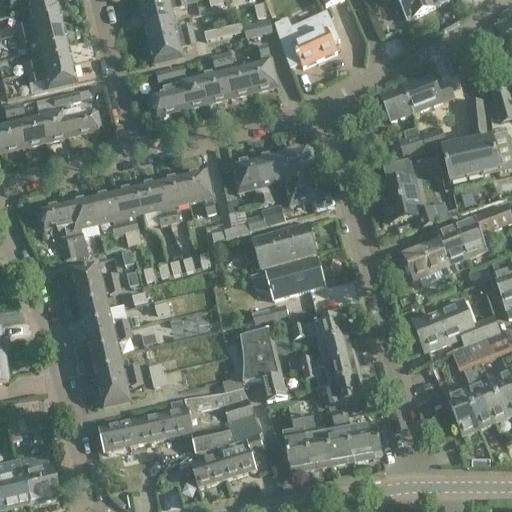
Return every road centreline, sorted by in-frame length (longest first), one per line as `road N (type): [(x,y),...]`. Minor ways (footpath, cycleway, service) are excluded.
road 1 (residential): [(419,488),(323,107)]
road 2 (residential): [(90,511),(54,353),(0,232)]
road 3 (residential): [(135,154),(323,107)]
road 4 (residential): [(135,154),(97,0)]
road 5 (unclassified): [(419,488),(274,511)]
road 6 (residential): [(135,154),(0,183)]
